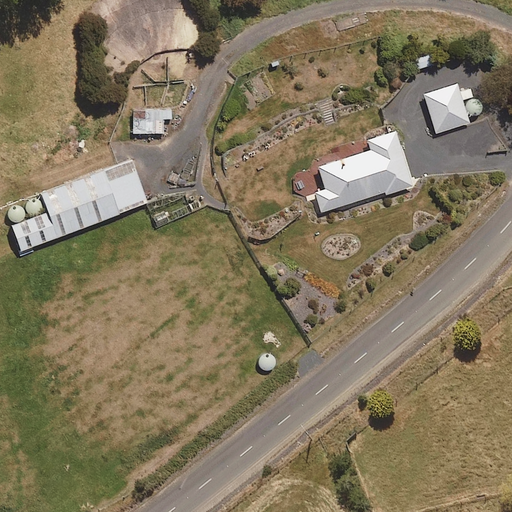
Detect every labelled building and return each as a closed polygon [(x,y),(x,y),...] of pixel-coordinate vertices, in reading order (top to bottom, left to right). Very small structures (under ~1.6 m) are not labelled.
[(432,64),(424,46),(411,52),(419,70),(432,64)] [(422,90),(433,130),(468,120),(462,99),(472,96),(469,85),(459,89),(456,80),(422,90)] [(164,118),(170,118),(170,106),(143,107),(143,115),(128,115),(128,132),(165,131),(164,118)] [(384,192),(411,184),(392,126),(365,134),(368,145),(316,162),(323,186),(312,189),(318,209),(383,188),(384,192)] [(18,247),(147,200),(130,155),(36,189),(43,208),(8,220),(18,247)]
